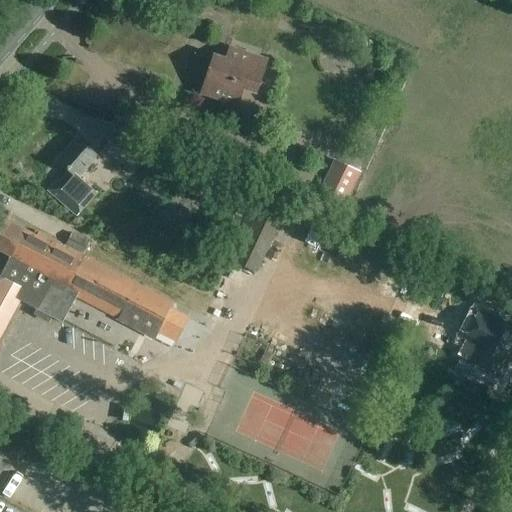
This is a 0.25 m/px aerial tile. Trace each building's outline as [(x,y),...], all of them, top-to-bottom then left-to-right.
[(265,61),(229,48),(225,60),(213,56),(201,93),(223,100),(220,107),(232,111),(234,104),(236,105),(244,83),(257,87),(265,61)] [(130,171),(142,157),(115,134),(103,148),(130,171)] [(97,192),(79,177),(97,155),(76,138),(58,161),(70,171),(59,184),(56,182),(49,190),(78,215),(97,192)] [(248,165),(231,156),(226,165),(244,174),(248,165)] [(335,162),(320,193),(344,204),(359,173),(335,162)] [(255,196),(222,181),(219,189),(241,199),(238,205),(240,206),(229,228),(237,232),(247,209),(249,210),(255,196)] [(287,211),(255,196),(235,239),(242,242),(233,262),(258,274),(287,211)] [(0,342),(20,303),(63,325),(65,322),(77,298),(126,324),(153,338),(162,321),(178,330),(186,334),(194,318),(170,305),(64,250),(37,236),(36,239),(5,222),(4,222),(0,229),(0,251),(4,254),(10,257),(8,260),(4,267),(0,275),(0,342)] [(66,245),(84,255),(91,243),(72,233),(66,245)] [(475,347),(506,362),(511,349),(511,309),(498,302),(497,304),(484,297),(471,324),(484,331),(475,347)] [(354,354),(343,361),(350,373),(361,367),(354,354)]
